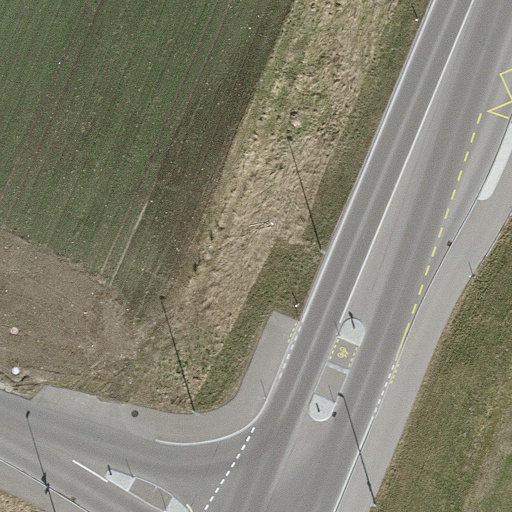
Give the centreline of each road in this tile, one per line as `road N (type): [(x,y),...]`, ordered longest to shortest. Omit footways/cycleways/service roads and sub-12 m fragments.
road 1 (secondary): [(264,511),(475,0)]
road 2 (unclassified): [(0,426),(184,511)]
